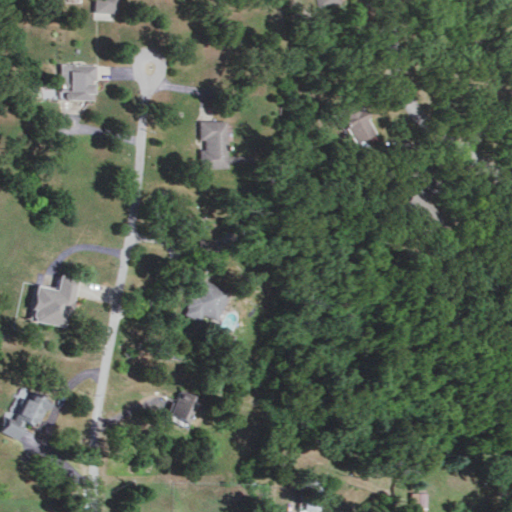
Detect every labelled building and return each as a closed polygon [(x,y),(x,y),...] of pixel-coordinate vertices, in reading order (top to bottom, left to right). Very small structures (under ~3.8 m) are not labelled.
[(117,0),(92,0),(93,10),(117,10),(117,0)] [(372,131),(356,98),(335,107),(351,141),(372,131)] [(223,118),(197,119),(197,138),(199,138),(200,166),(224,165),(223,118)] [(403,174),(417,187),(429,174),(415,160),(403,174)] [(425,228),(437,210),(407,188),(395,206),(425,228)] [(64,325),(66,313),(70,314),(77,276),(59,273),(56,287),(36,283),(30,318),(64,325)] [(196,319),(199,312),(213,318),(226,289),(196,276),(180,312),(196,319)] [(0,425),(0,431),(13,437),(20,420),(31,425),(44,395),(20,385),(13,403),(16,404),(10,418),(4,416),(0,425)] [(164,411),(183,421),(195,398),(177,388),(164,411)] [(302,508),(318,508),(318,480),(298,480),(298,500),(302,500),(302,508)]
